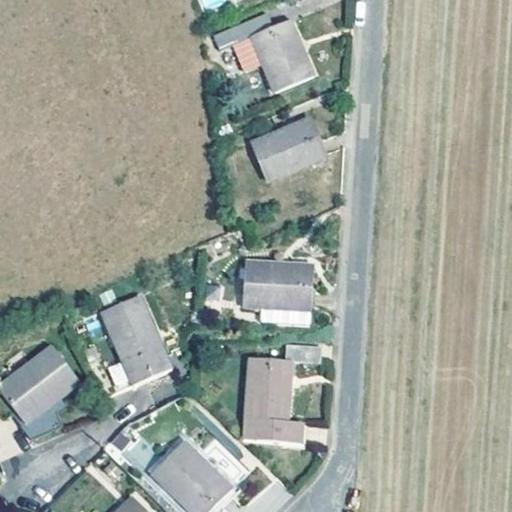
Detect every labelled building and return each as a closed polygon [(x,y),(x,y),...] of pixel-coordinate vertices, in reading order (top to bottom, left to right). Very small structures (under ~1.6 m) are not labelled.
[(243,55),(254,51),(275,107),(314,92),(292,36),(275,42),(269,28),(237,40),(243,55)] [(284,149),(281,142),(254,154),(270,193),(327,169),(310,130),(295,137),(298,143),(284,149)] [(295,137),(281,142),(284,149),(298,143),(295,137)] [(283,281),(284,275),(247,273),(244,319),(312,322),(314,277),(299,276),(299,282),(283,281)] [(157,357),(163,354),(144,309),(105,325),(134,399),(174,383),(168,368),(163,370),(157,357)] [(314,331),(290,330),(289,346),(313,347),(314,331)] [(163,370),(168,368),(163,354),(157,357),(163,370)] [(288,434),(291,401),(285,400),(286,387),(292,387),(293,373),(321,374),(321,359),(287,357),(286,371),(251,368),(246,438),(257,439),(256,455),(302,459),(304,437),(288,434)] [(51,358),(22,377),(25,383),(11,393),(8,387),(0,391),(0,401),(12,419),(20,432),(30,445),(55,435),(44,419),(78,395),(51,358)] [(22,377),(8,387),(11,393),(25,383),(22,377)] [(15,435),(20,432),(12,419),(7,422),(15,435)] [(137,470),(153,455),(125,427),(109,443),(137,470)] [(245,454),(256,455),(257,439),(246,438),(245,454)] [(182,511),(223,511),(231,504),(184,457),(152,489),(173,511),(178,511),(181,510),(182,511)] [(87,466),(47,511),(81,511),(107,483),(87,466)]
